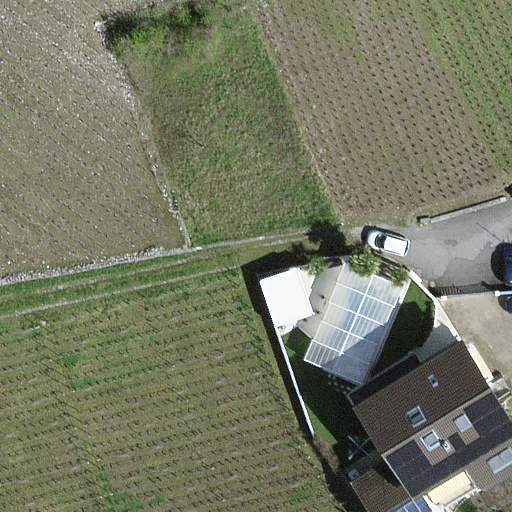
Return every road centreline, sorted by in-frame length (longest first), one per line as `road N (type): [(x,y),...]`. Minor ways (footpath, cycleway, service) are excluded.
road 1 (primary): [(400,511),(64,0)]
road 2 (track): [(0,307),(284,243),(447,242)]
